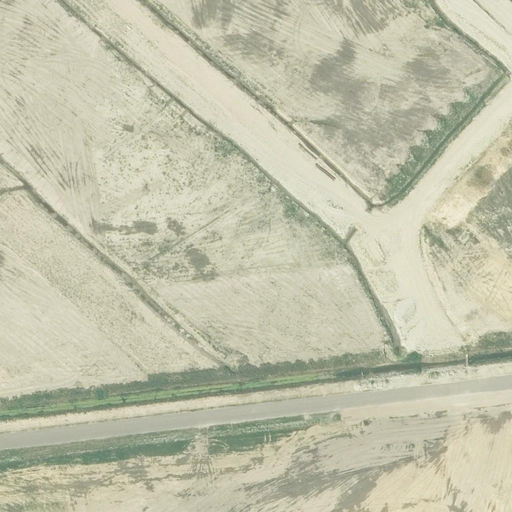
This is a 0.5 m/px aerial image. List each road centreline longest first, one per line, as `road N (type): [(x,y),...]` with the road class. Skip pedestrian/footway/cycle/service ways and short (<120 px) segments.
road 1 (unclassified): [(0,443),(511,383)]
road 2 (track): [(113,0),(380,236),(427,339)]
road 3 (track): [(511,102),(380,236)]
